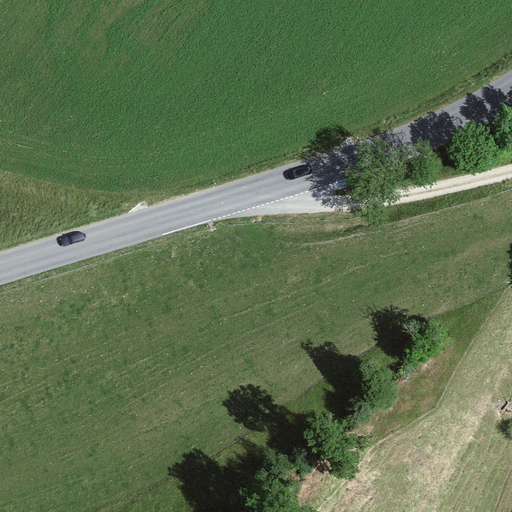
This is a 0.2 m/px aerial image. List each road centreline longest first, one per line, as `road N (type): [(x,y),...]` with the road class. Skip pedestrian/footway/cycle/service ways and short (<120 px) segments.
road 1 (tertiary): [(0,275),(217,209),(511,93)]
road 2 (track): [(217,209),(373,208),(511,178)]
